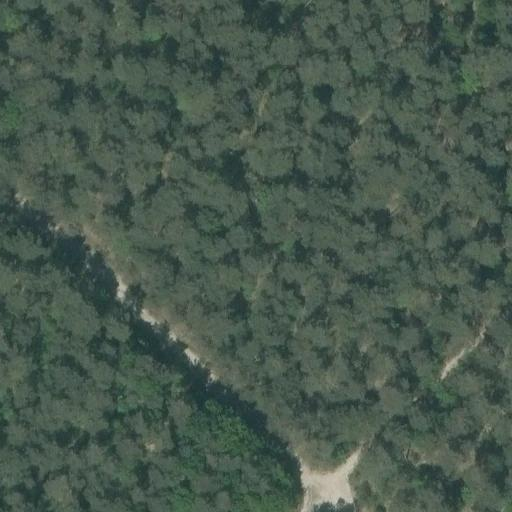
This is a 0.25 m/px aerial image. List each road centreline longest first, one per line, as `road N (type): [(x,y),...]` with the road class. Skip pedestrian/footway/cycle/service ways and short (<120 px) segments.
road 1 (track): [(296,511),(335,497),(0,181)]
road 2 (track): [(335,497),(511,322)]
